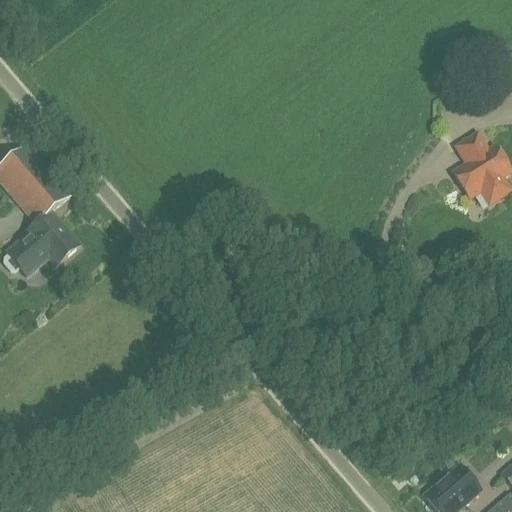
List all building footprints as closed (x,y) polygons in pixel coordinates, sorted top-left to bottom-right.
[(493,149),(488,153),(477,137),(456,151),(467,167),(453,176),(469,201),(481,194),(489,207),(510,194),(502,180),(510,175),(493,149)] [(15,275),(19,271),(27,280),(48,261),(56,269),(79,249),(50,215),(70,198),(28,149),(0,172),(0,185),(36,228),(27,235),(29,237),(6,257),(8,259),(4,262),(4,267),(11,274),(15,275)] [(511,467),(500,478),(511,491),(511,467)] [(432,511),(460,511),(480,495),(458,469),(422,500),(432,511)] [(511,511),(511,499),(510,498),(493,511),(511,511)]
